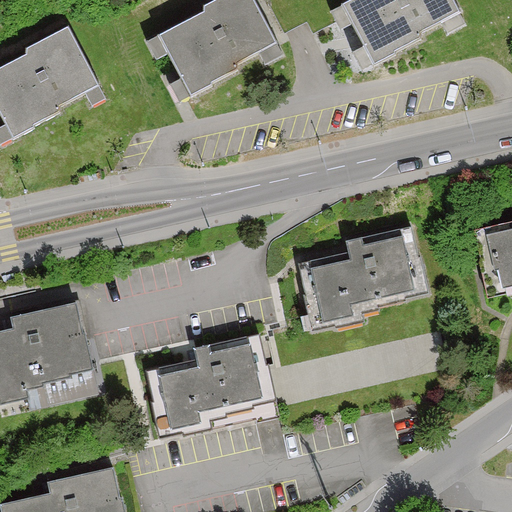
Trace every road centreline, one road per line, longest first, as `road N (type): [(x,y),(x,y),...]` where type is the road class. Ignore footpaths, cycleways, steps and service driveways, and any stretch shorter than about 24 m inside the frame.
road 1 (residential): [(511,131),(225,191)]
road 2 (residential): [(0,253),(191,210),(225,191)]
road 3 (residential): [(225,191),(92,200),(0,221)]
road 4 (residential): [(375,511),(511,421)]
